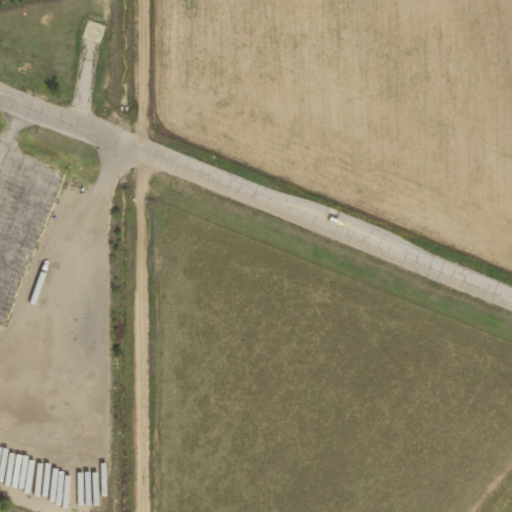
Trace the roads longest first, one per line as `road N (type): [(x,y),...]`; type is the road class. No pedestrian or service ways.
road 1 (residential): [(121,511),(119,0)]
road 2 (residential): [(120,146),(511,305)]
